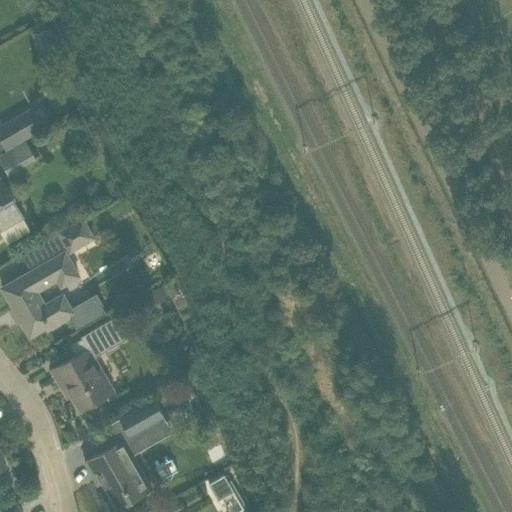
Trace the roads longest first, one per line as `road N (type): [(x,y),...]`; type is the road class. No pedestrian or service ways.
road 1 (unclassified): [(511,303),(369,0)]
road 2 (unclassified): [(64,511),(37,415),(0,364)]
